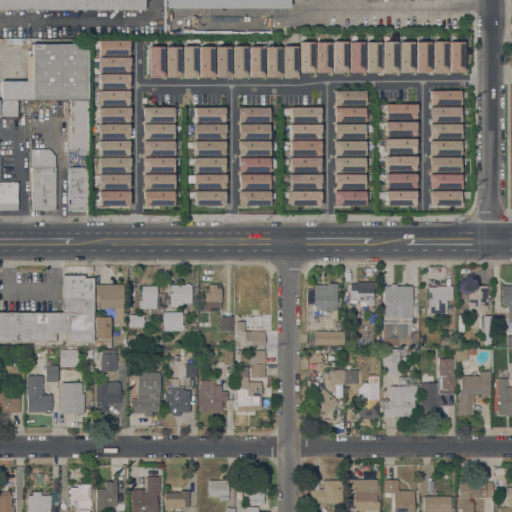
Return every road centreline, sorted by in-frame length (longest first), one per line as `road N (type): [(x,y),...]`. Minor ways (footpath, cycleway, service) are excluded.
road 1 (residential): [(511,445),(0,446)]
road 2 (residential): [(288,511),(286,241)]
road 3 (residential): [(490,242),(490,0)]
road 4 (secondary): [(286,241),(75,241)]
road 5 (residential): [(134,43),(134,241)]
road 6 (residential): [(325,80),(134,89)]
road 7 (residential): [(326,241),(325,80)]
road 8 (residential): [(229,88),(230,241)]
